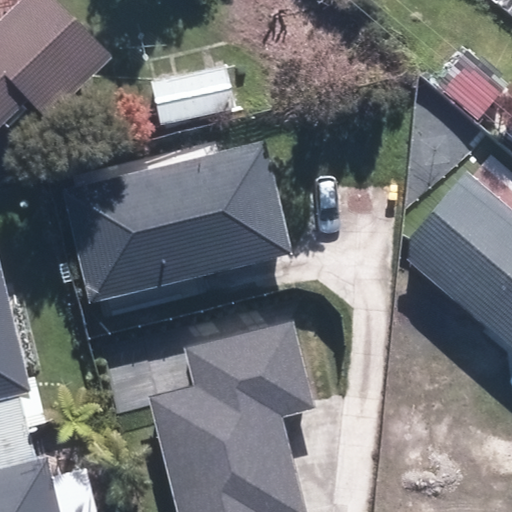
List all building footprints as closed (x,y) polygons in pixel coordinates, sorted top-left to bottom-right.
[(0,135),(26,116),(45,131),(109,68),(45,0),(27,0),(0,25),(0,135)] [(230,68),(149,83),(158,130),(238,116),(230,68)] [(511,123),(501,138),(511,146),(511,123)] [(292,258),(263,143),(64,193),(93,307),(292,258)] [(511,350),(511,211),(466,172),(409,239),(409,263),(511,350)] [(0,279),(0,403),(19,398),(29,396),(0,279)] [(315,411),(292,322),(182,351),(191,388),(141,401),(170,511),(305,511),(281,420),(315,411)] [(511,393),(413,405),(425,509),(511,498),(511,393)] [(0,473),(35,465),(19,398),(0,403),(0,473)] [(0,473),(0,511),(57,511),(45,463),(35,465),(0,473)]
